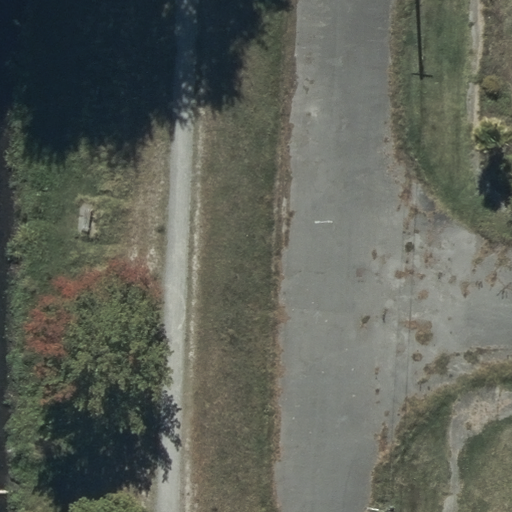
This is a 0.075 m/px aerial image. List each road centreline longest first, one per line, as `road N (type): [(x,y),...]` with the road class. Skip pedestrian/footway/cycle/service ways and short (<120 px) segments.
road 1 (track): [(365,0),(333,511)]
road 2 (track): [(511,283),(347,245)]
